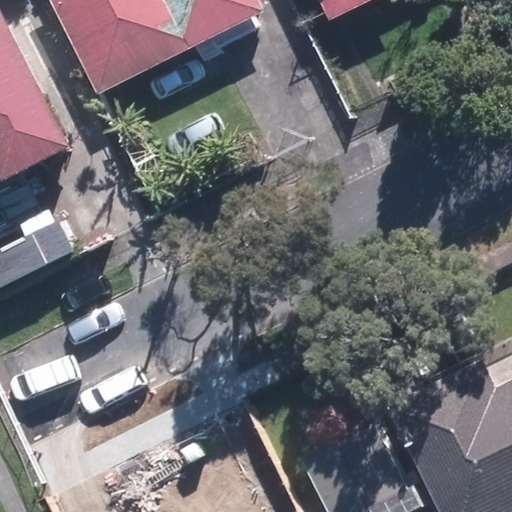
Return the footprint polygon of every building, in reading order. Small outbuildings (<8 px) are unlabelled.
[(66,0),(112,91),(280,9),(275,0),(66,0)] [(331,0),(340,18),(377,0),(331,0)] [(20,8),(0,17),(0,173),(13,167),(19,180),(87,147),(20,8)] [(0,241),(34,226),(17,187),(0,194),(0,241)] [(399,398),(455,511),(511,511),(511,375),(509,377),(496,350),(399,398)] [(311,456),(337,511),(369,511),(419,487),(386,420),(311,456)] [(232,511),(285,511),(275,491),(232,511)]
